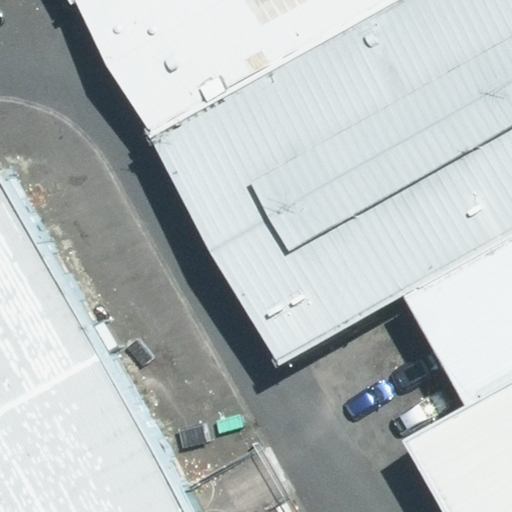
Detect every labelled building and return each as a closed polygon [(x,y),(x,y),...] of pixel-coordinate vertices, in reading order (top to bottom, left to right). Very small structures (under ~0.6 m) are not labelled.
[(170,135),(413,0),(77,0),(157,142),(170,135)] [(511,254),(511,0),(413,0),(170,135),(302,371),(427,302),(511,254)] [(203,511),(13,171),(0,177),(0,511),(203,511)] [(511,395),(511,254),(427,302),(488,409),(511,395)] [(511,511),(511,395),(488,409),(415,449),(450,511),(511,511)]
